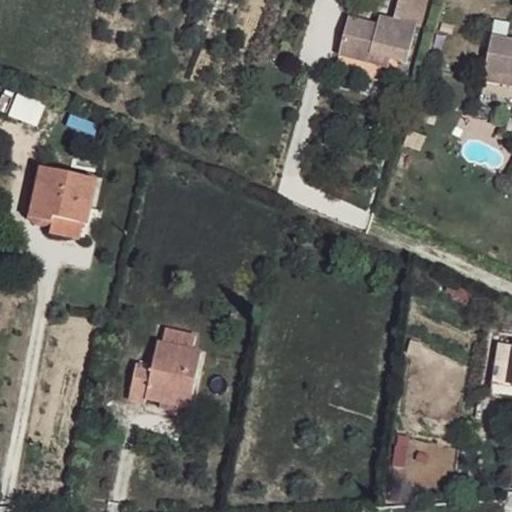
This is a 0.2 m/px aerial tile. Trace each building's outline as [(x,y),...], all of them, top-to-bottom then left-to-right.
[(427,0),(397,0),(393,19),(384,17),(383,22),(352,16),(342,51),(373,59),(376,51),(396,56),(411,60),(427,0)] [(511,43),(490,41),(485,76),(511,80),(511,43)] [(396,56),(376,51),(373,59),(392,65),(396,56)] [(511,82),(511,80),(485,76),(483,83),(510,89),(511,82)] [(98,180),(45,167),(31,222),(52,227),(49,237),(89,244),(94,226),(89,224),(98,180)] [(198,357),(155,347),(148,371),(131,369),(125,402),(140,406),(141,402),(185,411),(198,357)] [(492,398),(505,400),(511,351),(511,348),(498,348),(492,398)]
